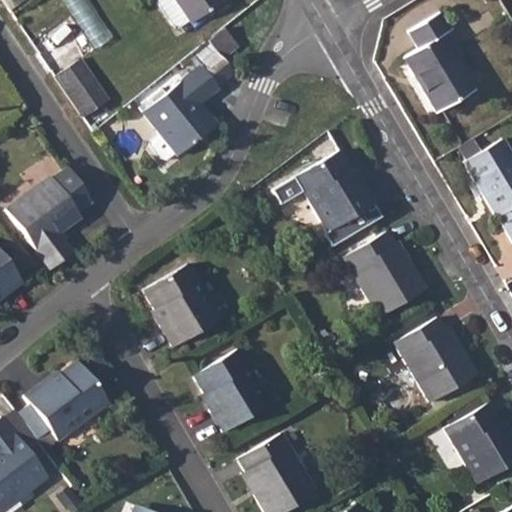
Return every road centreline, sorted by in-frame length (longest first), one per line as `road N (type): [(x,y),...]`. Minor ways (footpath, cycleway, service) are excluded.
road 1 (residential): [(511,339),(326,22)]
road 2 (residential): [(138,239),(207,190),(231,161),(284,52),(326,22)]
road 3 (residential): [(216,511),(133,367),(74,287)]
road 4 (residential): [(0,41),(138,239)]
